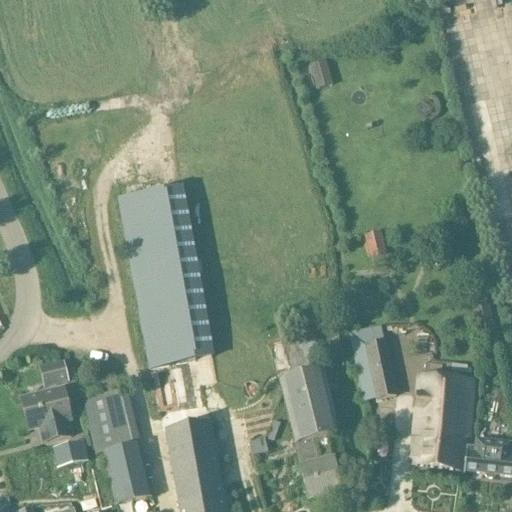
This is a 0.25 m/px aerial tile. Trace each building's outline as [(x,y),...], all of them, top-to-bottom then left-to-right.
[(309,68),(315,92),(332,88),(325,63),(309,68)] [(182,189),(117,200),(147,367),(212,356),(198,278),(195,260),(182,189)] [(386,257),(379,235),(364,239),(371,262),(386,257)] [(470,304),(472,311),(471,311),(476,335),(494,332),(489,307),(487,308),(486,300),(470,304)] [(56,329),(102,319),(100,309),(54,319),(56,329)] [(365,348),(376,403),(397,399),(386,344),(365,348)] [(38,369),(43,390),(69,385),(64,364),(38,369)] [(323,372),(279,382),(295,448),(313,443),(327,440),(339,437),(323,372)] [(418,378),(410,468),(460,474),(465,440),(469,440),(476,383),(418,378)] [(43,446),(70,439),(70,438),(66,439),(63,425),(70,423),(63,392),(20,402),(28,433),(39,430),(43,446)] [(223,511),(207,424),(165,432),(179,511),(223,511)] [(153,499),(141,446),(140,446),(136,429),(118,433),(122,450),(106,454),(119,508),(153,499)] [(318,466),(300,470),(308,504),(341,495),(333,462),(327,440),(313,443),(318,465),(318,466)] [(511,446),(475,443),(474,450),(466,449),(463,476),(464,476),(464,475),(485,477),(487,481),(493,482),(496,479),(511,480),(511,458),(511,459),(511,450),(511,446)] [(82,445),(53,452),(57,472),(87,465),(82,445)]
